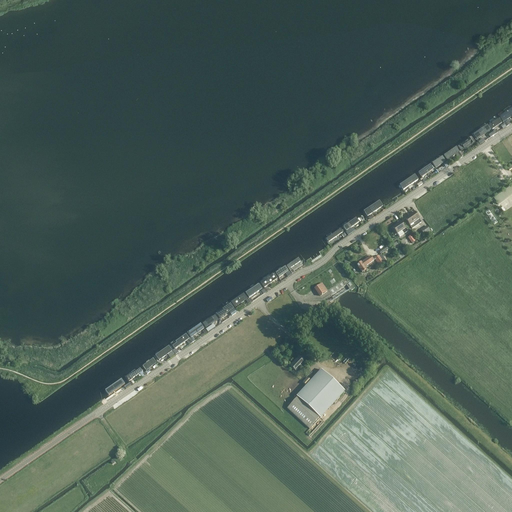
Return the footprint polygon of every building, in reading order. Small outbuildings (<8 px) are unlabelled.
[(511,106),(499,115),(504,124),(511,119),(511,106)] [(486,122),(493,132),(504,125),(497,114),(486,122)] [(471,132),(478,142),(492,133),(485,122),(471,132)] [(454,143),(462,154),(477,143),(470,133),(454,143)] [(441,151),(448,163),(459,156),(458,154),(461,152),(454,143),(441,151)] [(429,160),(437,171),(445,165),(444,164),(447,162),(440,152),(429,160)] [(414,170),(422,181),(436,172),(428,160),(414,170)] [(394,184),(402,195),(422,182),(413,171),(394,184)] [(359,209),(368,221),(385,209),(384,207),(386,206),(378,196),(359,209)] [(339,223),(347,233),(363,222),(356,211),(339,223)] [(412,229),(421,223),(415,213),(405,219),(412,229)] [(399,238),(408,232),(406,228),(405,229),(401,222),(393,228),(399,238)] [(339,223),(320,236),(327,247),(346,234),(339,223)] [(424,235),(430,231),(427,227),(421,231),(424,235)] [(284,263),(290,273),(306,262),(299,253),(284,263)] [(363,268),(373,261),(370,256),(361,263),(357,265),(362,273),(364,271),(363,268)] [(379,256),(375,259),(379,265),(383,263),(383,264),(385,262),(381,256),(380,256),(379,256)] [(274,271),(280,279),(290,273),(284,264),(274,271)] [(258,281),(264,289),(279,279),(274,271),(258,281)] [(245,292),(249,299),(264,290),(259,283),(245,292)] [(322,284),(315,288),(320,296),(327,291),(322,284)] [(230,301),(236,309),(247,301),(247,300),(249,299),(244,292),(230,301)] [(214,311),(220,319),(235,309),(230,301),(214,311)] [(200,321),(206,329),(219,320),(214,312),(200,321)] [(184,330),(190,339),(205,328),(199,319),(184,330)] [(167,342),(174,351),(190,340),(183,330),(167,342)] [(152,354),(158,362),(173,351),(167,343),(152,354)] [(153,357),(141,365),(145,371),(157,363),(153,357)] [(296,371),(305,362),(299,357),(290,366),(296,371)] [(140,366),(125,376),(129,382),(144,372),(140,366)] [(297,397),(287,409),(309,429),(320,418),(345,393),(321,370),(311,381),(306,386),(296,396),(297,397)] [(104,391),(108,397),(129,383),(125,377),(104,391)] [(307,377),(302,382),(306,386),(311,381),(307,377)]
